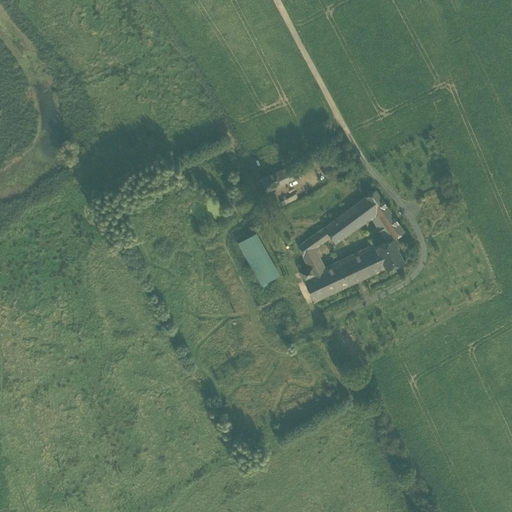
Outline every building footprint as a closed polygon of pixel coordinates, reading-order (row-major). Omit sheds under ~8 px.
[(261,179),(266,190),(297,176),(293,165),(261,179)] [(422,204),(447,192),(443,183),(418,195),(422,204)] [(330,237),(334,242),(370,218),(377,214),(383,223),(393,216),(375,189),(323,227),(330,237)] [(392,239),(393,238),(387,229),(383,223),(377,214),(370,218),(386,242),(392,239)] [(387,229),(398,222),(393,216),(383,223),(387,229)] [(398,222),(387,229),(393,238),(393,239),(404,231),(398,222)] [(317,231),(324,241),(330,237),(323,227),(317,231)] [(324,241),(317,231),(311,235),(318,245),(324,241)] [(278,274),(255,232),(237,242),(261,284),(278,274)] [(318,245),(311,235),(298,245),(308,268),(299,271),(303,280),(324,271),(313,249),(318,245)] [(386,270),(403,261),(398,251),(392,239),(386,242),(375,247),(385,268),(386,270)] [(385,268),(375,247),(350,258),(352,261),(337,268),(336,265),(324,271),(303,280),(314,303),(385,268)]
